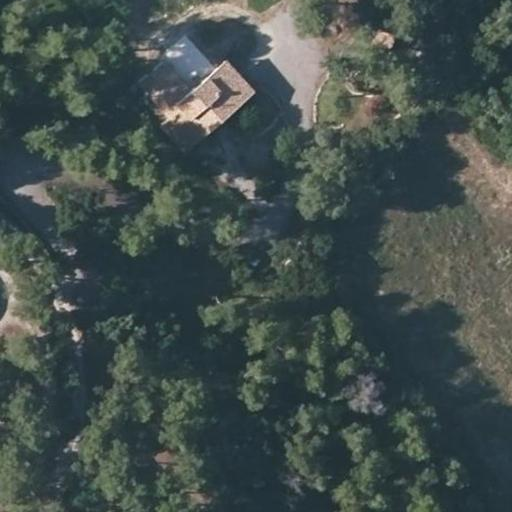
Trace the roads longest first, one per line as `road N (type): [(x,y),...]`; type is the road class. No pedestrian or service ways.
road 1 (unknown): [(0,218),(45,203),(168,232),(231,213),(251,182),(259,54)]
road 2 (track): [(0,275),(39,343),(47,414)]
